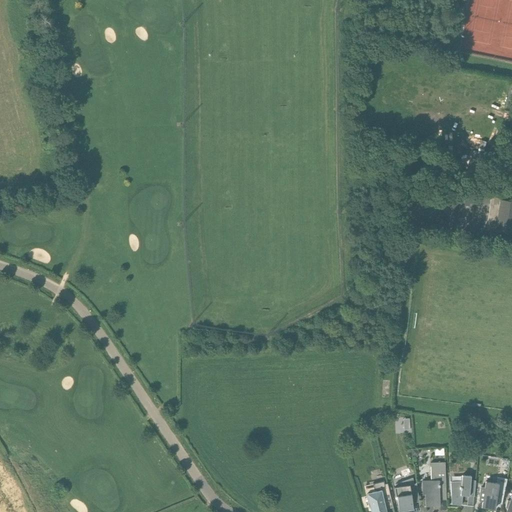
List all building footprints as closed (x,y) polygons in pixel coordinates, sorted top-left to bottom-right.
[(467,196),(452,195),(451,212),(466,213),(467,196)] [(490,198),(469,195),(466,214),(464,213),(463,223),(479,225),(481,213),(488,214),(490,198)] [(511,201),(501,200),(496,232),(511,234),(511,201)] [(439,500),(446,500),(445,483),(445,463),(430,463),(431,481),(422,481),(423,494),(425,494),(426,506),(435,506),(435,503),(439,503),(439,500)] [(474,497),(475,481),(470,480),(471,476),(462,475),(461,481),(450,482),(451,504),(461,505),(462,496),(474,497)] [(395,497),(397,497),(399,511),(413,509),(412,503),(419,502),(416,483),(415,483),(416,484),(413,484),(413,478),(395,485),(395,487),(394,487),(395,497)] [(501,504),(507,479),(497,478),(496,483),(485,482),(485,488),(481,487),(479,501),(482,502),(481,508),(482,508),(482,507),(482,506),(491,507),(491,509),(494,509),(495,503),(501,504)] [(370,507),(370,511),(386,511),(386,509),(393,508),(387,484),(385,484),(384,481),(373,484),(375,495),(366,497),(369,507),(370,507)]
